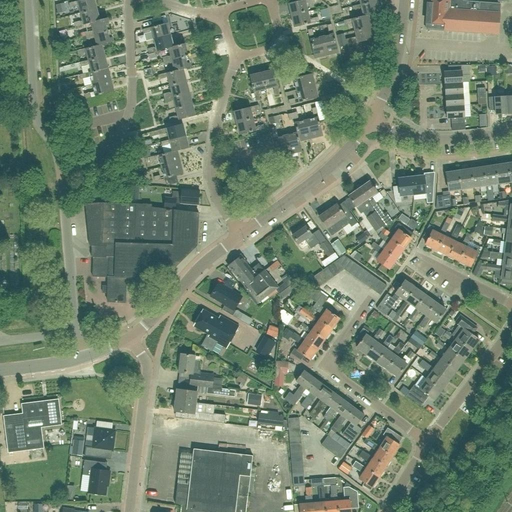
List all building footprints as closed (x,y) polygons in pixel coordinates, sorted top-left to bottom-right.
[(80,13),(97,9),(94,0),(83,0),(69,4),(70,8),(78,5),(80,13)] [(304,0),(288,4),(291,16),(307,12),(306,5),(314,3),(313,0),(304,0)] [(461,0),(427,0),(427,1),(428,2),(428,8),(427,8),(426,29),(498,33),(500,4),(462,1),(461,0)] [(364,17),(368,16),(380,13),(377,1),(361,5),(352,7),(353,11),(362,9),(364,16),(364,17)] [(97,9),(80,13),(82,21),(74,23),(75,28),(92,24),(92,23),(100,21),(100,20),(97,9)] [(309,19),(307,12),(291,16),(294,28),(319,22),(318,17),(309,19)] [(355,31),(371,27),(368,16),(364,17),(364,16),(343,21),(344,26),(353,24),(355,31)] [(100,21),(92,23),(92,24),(93,31),(85,33),(81,34),(82,38),(110,30),(107,19),(100,20),(100,21)] [(154,40),(171,35),(168,23),(164,25),(162,20),(153,23),(154,27),(142,30),(144,35),(152,32),(154,40)] [(330,36),(322,38),(326,56),(338,53),(331,24),(327,25),(330,36)] [(374,39),(371,27),(355,31),(356,37),(346,40),(349,54),(361,51),(359,42),(374,39)] [(113,42),(110,30),(82,38),(83,42),(87,41),(95,39),(97,46),(102,45),(113,42)] [(173,47),(171,35),(154,40),(156,47),(147,49),(148,54),(169,49),(168,48),(173,47)] [(314,59),(326,56),(322,38),(309,40),(314,59)] [(162,58),(163,62),(188,56),(185,44),(173,47),(168,48),(169,49),(171,56),(162,58)] [(88,61),(105,56),(102,45),(97,46),(77,51),(78,55),(86,53),(88,61)] [(108,68),(105,56),(88,61),(80,63),(81,67),(89,65),(91,72),(108,68)] [(191,68),(188,56),(163,62),(164,67),(173,65),(174,71),(174,72),(183,70),(191,68)] [(444,84),(462,83),(470,82),(469,65),(461,65),(447,66),(448,72),(443,72),(444,84)] [(108,68),(91,72),(79,75),(81,82),(91,79),(92,84),(111,80),(108,68)] [(170,85),(186,81),(183,70),(174,72),(174,71),(158,75),(159,80),(168,78),(170,85)] [(273,70),(261,73),(265,89),(272,87),(274,96),(279,95),(273,70)] [(258,91),(265,89),(261,73),(249,76),(255,101),(260,100),(258,91)] [(293,79),(296,91),(314,86),(312,74),(293,79)] [(114,92),(111,80),(92,84),(95,97),(114,92)] [(189,93),(186,81),(170,85),(171,92),(163,94),(164,99),(189,93)] [(444,84),(445,95),(463,94),(462,83),(444,84)] [(314,86),(296,91),(299,103),(317,98),(314,86)] [(192,104),(189,93),(164,99),(165,103),(174,101),(176,108),(192,104)] [(463,106),(463,94),(445,95),(446,107),(463,106)] [(495,115),(507,114),(506,96),(488,97),(489,111),(495,110),(495,115)] [(192,104),(176,108),(177,116),(169,118),(170,122),(195,116),(192,104)] [(233,111),(236,123),(252,119),(251,112),(259,110),(258,105),(233,111)] [(464,123),(463,106),(446,107),(446,118),(451,118),(451,124),(464,123)] [(298,118),(297,112),(288,115),(290,121),(298,118)] [(318,118),(306,121),(311,139),(322,136),(318,118)] [(487,125),(484,118),(478,121),(481,128),(487,125)] [(254,127),(252,119),(236,123),(239,135),(264,129),(263,125),(254,127)] [(299,142),(311,139),(306,121),(294,124),(296,133),(297,133),(299,142)] [(167,133),(169,140),(186,136),(183,124),(158,131),(159,135),(167,133)] [(297,133),(296,133),(285,136),(290,155),(301,152),(299,142),(297,133)] [(172,152),(176,151),(177,151),(189,148),(186,136),(169,140),(161,142),(162,147),(170,145),(172,152)] [(290,155),(285,136),(273,139),(278,157),(290,155)] [(157,155),(161,168),(180,163),(177,151),(176,151),(172,152),(157,155)] [(183,175),(180,163),(161,168),(164,180),(183,175)] [(498,184),(510,182),(507,164),(495,166),(498,184)] [(485,185),(498,184),(495,166),(483,167),(485,185)] [(483,167),(470,169),(473,187),(485,185),(483,167)] [(461,189),(473,187),(470,169),(458,171),(461,189)] [(448,191),(461,189),(458,171),(446,173),(448,191)] [(424,175),(411,176),(413,195),(426,194),(427,203),(430,203),(432,189),(431,182),(425,183),(424,175)] [(413,195),(411,176),(398,178),(399,186),(393,187),(394,196),(395,203),(401,202),(400,197),(413,195)] [(369,181),(359,189),(384,225),(389,222),(372,197),(376,195),(375,193),(377,192),(369,181)] [(164,209),(175,210),(175,203),(182,203),(183,205),(187,206),(188,204),(198,205),(199,191),(181,189),(181,192),(172,191),(171,198),(165,198),(164,209)] [(384,225),(359,189),(348,196),(360,214),(362,213),(375,231),(384,225)] [(450,200),(449,192),(442,193),(444,208),(456,206),(455,200),(450,200)] [(507,205),(508,200),(498,203),(498,208),(504,209),(504,205),(507,205)] [(337,204),(329,210),(334,217),(334,216),(342,228),(349,223),(351,227),(357,223),(343,203),(338,206),(337,204)] [(175,210),(164,209),(151,207),(151,205),(145,205),(103,204),(96,204),(84,205),(89,246),(91,246),(91,257),(93,257),(92,277),(108,277),(108,286),(102,286),(102,293),(108,293),(107,302),(125,302),(125,278),(146,278),(147,275),(162,275),(194,245),(195,223),(198,223),(199,213),(175,210)] [(334,217),(329,210),(319,217),(331,235),(342,228),(334,216),(334,217)] [(511,229),(511,216),(509,216),(509,217),(492,215),(491,221),(508,223),(507,229),(511,229)] [(483,235),(479,220),(474,232),(482,236),(483,235)] [(437,250),(443,236),(449,224),(444,222),(438,234),(432,231),(434,227),(429,225),(424,236),(428,238),(425,244),(437,250)] [(398,230),(391,240),(403,249),(411,239),(410,238),(413,234),(398,223),(394,228),(398,230)] [(437,250),(448,255),(454,241),(461,227),(456,225),(449,239),(443,236),(437,250)] [(311,235),(305,226),(292,235),(301,249),(308,244),(304,240),(308,237),(314,246),(320,243),(313,233),(311,235)] [(493,228),(485,227),(484,235),(484,238),(487,238),(487,235),(492,236),(493,228)] [(375,232),(372,228),(365,233),(368,237),(375,232)] [(511,241),(511,229),(507,229),(507,230),(502,229),(502,234),(507,235),(506,241),(511,241)] [(332,249),(318,230),(314,233),(321,244),(320,245),(326,254),(332,249)] [(367,239),(362,232),(355,237),(360,244),(367,239)] [(396,259),(403,249),(391,240),(386,236),(380,232),(378,235),(377,236),(383,240),(382,241),(387,245),(384,250),(396,259)] [(459,261),(466,247),(471,236),(467,234),(461,245),(454,241),(448,255),(459,261)] [(466,247),(459,261),(470,266),(483,241),(478,239),(472,250),(466,247)] [(396,259),(384,250),(373,242),(370,246),(376,250),(375,251),(380,255),(376,260),(389,269),(396,259)] [(344,253),(337,243),(332,247),(339,257),(344,253)] [(266,256),(271,264),(279,259),(274,251),(266,256)] [(511,254),(504,253),(490,251),(489,258),(503,259),(503,265),(511,266),(511,254)] [(359,257),(352,253),(350,256),(356,261),(359,257)] [(344,270),(349,273),(356,264),(344,256),(338,260),(344,270)] [(256,277),(240,257),(228,266),(258,303),(278,287),(264,270),(256,277)] [(339,273),(344,270),(338,260),(332,264),(339,273)] [(334,276),(339,273),(332,264),(327,267),(334,276)] [(356,264),(349,273),(354,277),(361,267),(356,264)] [(511,266),(503,265),(502,266),(486,264),(485,270),(502,272),(501,278),(508,279),(507,283),(511,283),(511,266)] [(327,267),(323,271),(329,280),(334,276),(327,267)] [(366,271),(361,267),(354,277),(359,280),(366,271)] [(329,280),(323,271),(318,274),(324,283),(329,280)] [(366,271),(359,280),(365,284),(371,275),(366,271)] [(319,287),(324,283),(318,274),(312,278),(319,287)] [(377,278),(371,275),(365,284),(370,288),(377,278)] [(370,288),(375,292),(382,282),(377,278),(370,288)] [(406,301),(415,288),(404,280),(392,298),(387,294),(377,309),(386,316),(396,301),(396,302),(400,296),(406,301)] [(382,282),(375,292),(380,295),(386,285),(382,282)] [(241,296),(219,283),(211,296),(225,304),(222,309),(232,316),(236,311),(234,309),(241,296)] [(425,295),(415,288),(406,301),(396,314),(400,318),(406,310),(411,313),(408,318),(425,295)] [(323,315),(319,320),(331,329),(339,319),(322,306),(328,298),(318,291),(312,299),(316,302),(313,306),(318,310),(317,311),(323,315)] [(425,315),(434,302),(425,295),(408,318),(412,321),(419,310),(425,315)] [(434,302),(425,315),(418,325),(422,328),(426,323),(430,318),(436,322),(445,310),(434,302)] [(306,326),(324,339),(331,329),(319,320),(302,308),(299,312),(316,324),(312,330),(306,326)] [(218,319),(203,310),(194,325),(203,331),(204,332),(206,334),(208,333),(209,334),(203,346),(210,350),(214,343),(226,350),(239,326),(220,315),(218,319)] [(243,315),(236,311),(233,316),(240,320),(243,315)] [(452,335),(471,349),(478,339),(471,334),(476,328),(460,316),(454,323),(459,326),(452,335)] [(317,349),(324,339),(306,326),(301,323),(299,326),(304,330),(304,331),(309,334),(305,340),(317,349)] [(280,328),(270,325),(266,334),(276,338),(280,328)] [(293,333),(287,328),(281,336),(287,340),(293,333)] [(367,355),(376,342),(383,332),(379,329),(372,339),(366,335),(368,332),(363,328),(356,338),(361,341),(356,347),(367,355)] [(431,333),(426,329),(417,342),(422,346),(431,333)] [(452,335),(446,331),(443,336),(448,340),(452,335)] [(317,349),(305,340),(294,332),(291,336),(302,344),(298,350),(294,348),(291,353),(300,360),(304,355),(309,359),(317,349)] [(463,359),(471,349),(452,335),(456,338),(449,348),(463,359)] [(377,362),(387,369),(396,357),(405,343),(402,341),(397,349),(390,344),(386,349),(377,362)] [(444,345),(439,341),(436,345),(441,349),(444,345)] [(376,342),(367,355),(377,362),(386,349),(376,342)] [(427,357),(431,350),(423,346),(419,353),(427,357)] [(441,359),(456,369),(463,359),(449,348),(441,359)] [(401,361),(396,357),(387,369),(397,377),(414,354),(410,351),(406,357),(405,356),(401,361)] [(199,386),(221,388),(222,379),(213,378),(200,376),(201,371),(198,370),(199,361),(194,361),(194,355),(181,354),(179,354),(178,360),(180,360),(178,372),(191,373),(189,384),(199,385),(199,386)] [(441,389),(449,379),(434,369),(422,359),(418,365),(430,374),(426,379),(441,389)] [(456,369),(441,359),(434,369),(449,379),(456,369)] [(294,405),(300,397),(314,378),(303,370),(295,381),(301,385),(293,394),(290,392),(285,398),(294,405)] [(284,373),(275,372),(274,386),(283,387),(284,373)] [(324,385),(314,378),(300,397),(306,389),(310,392),(301,405),(306,409),(316,396),(324,385)] [(441,389),(426,379),(419,389),(414,385),(406,395),(421,406),(428,396),(434,400),(441,389)] [(334,393),(324,385),(316,396),(320,400),(309,415),(315,419),(326,404),(334,393)] [(221,388),(199,386),(198,392),(234,397),(235,391),(221,389),(221,388)] [(177,389),(175,400),(196,402),(197,391),(177,389)] [(336,411),(344,400),(334,393),(326,404),(331,407),(323,418),(328,421),(336,411)] [(250,404),(263,405),(264,395),(251,394),(250,404)] [(59,407),(58,399),(22,404),(23,413),(4,416),(9,452),(43,447),(41,427),(33,428),(32,420),(44,419),(44,426),(59,424),(57,407),(59,407)] [(195,413),(196,402),(175,400),(174,411),(195,413)] [(354,408),(344,400),(336,411),(340,414),(330,428),(335,433),(346,418),(354,408)] [(364,415),(354,408),(346,418),(351,422),(342,434),(352,441),(361,429),(356,425),(364,415)] [(283,416),(259,413),(257,424),(282,427),(283,416)] [(218,416),(204,414),(203,421),(217,422),(218,416)] [(381,432),(388,424),(380,417),(373,424),(381,432)] [(228,436),(257,437),(258,426),(228,425),(228,436)] [(374,429),(368,425),(362,435),(367,439),(374,429)] [(380,447),(393,455),(399,445),(397,443),(401,437),(387,427),(382,434),(386,437),(380,447)] [(84,456),(99,458),(100,449),(113,450),(115,430),(95,428),(93,447),(85,446),(84,456)] [(321,445),(325,448),(332,439),(327,436),(321,445)] [(373,458),(386,466),(393,455),(380,447),(366,438),(363,442),(377,451),(373,458)] [(330,452),(337,443),(332,439),(325,448),(330,452)] [(335,455),(342,446),(337,443),(330,452),(335,455)] [(342,446),(335,455),(339,459),(346,449),(342,446)] [(179,511),(244,511),(251,455),(193,449),(189,487),(177,486),(175,504),(180,504),(179,511)] [(386,466),(373,458),(362,451),(360,454),(370,462),(366,468),(379,477),(386,466)] [(110,471),(95,469),(96,461),(85,460),(83,475),(90,476),(88,492),(105,495),(107,485),(107,481),(109,481),(110,471)] [(370,490),(379,477),(366,468),(355,461),(352,466),(363,473),(359,479),(365,483),(363,485),(370,490)] [(324,502),(325,511),(338,511),(337,501),(336,488),(335,478),(323,479),(323,483),(329,483),(330,486),(330,489),(331,502),(325,502),(324,502)] [(312,511),(325,511),(324,502),(323,481),(321,482),(319,485),(319,487),(318,487),(319,503),(312,503),(312,511)] [(337,501),(338,511),(350,511),(350,508),(358,508),(357,492),(348,486),(343,487),(344,500),(337,501)] [(300,511),(312,511),(312,503),(311,487),(306,487),(307,497),(306,497),(306,504),(299,504),(300,511)]
